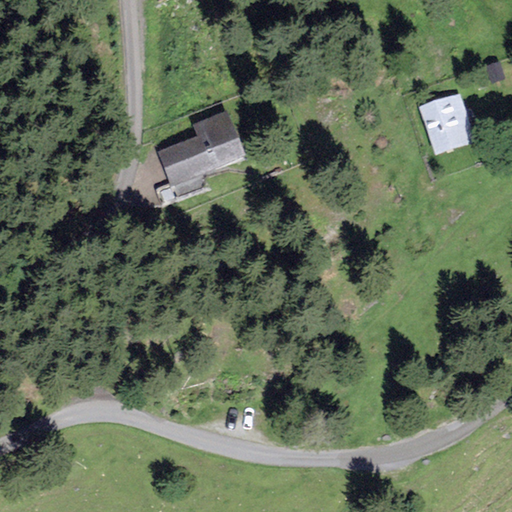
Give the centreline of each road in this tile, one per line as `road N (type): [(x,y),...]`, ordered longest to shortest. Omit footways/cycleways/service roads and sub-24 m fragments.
road 1 (unclassified): [(511,398),(411,453),(265,455),(134,418),(78,420),(0,452)]
road 2 (track): [(129,0),(136,124),(126,183),(0,283)]
